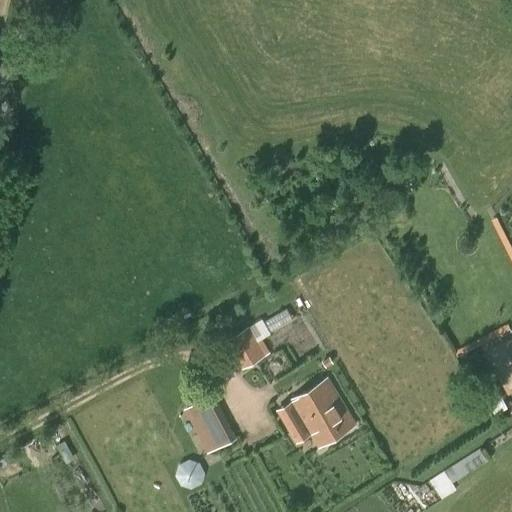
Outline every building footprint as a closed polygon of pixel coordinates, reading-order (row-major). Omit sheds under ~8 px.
[(272,328),(289,316),(284,309),(267,321),(272,328)] [(262,318),(248,325),(225,339),(242,369),(270,353),(261,338),(270,333),(262,318)] [(481,345),(508,395),(511,392),(511,332),(510,330),(481,345)] [(290,400),(276,409),(297,443),(310,434),(319,447),(355,425),(327,377),(290,400)] [(184,409),(206,453),(236,438),(214,394),(184,409)] [(431,478),(443,497),(458,488),(454,481),(489,459),(482,447),(431,478)] [(206,463),(182,458),(177,482),(201,487),(206,463)]
